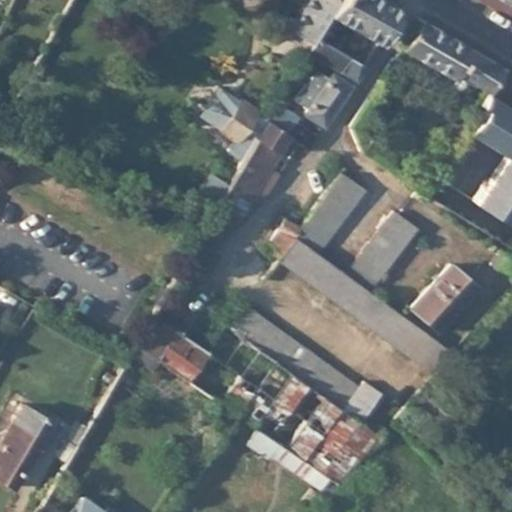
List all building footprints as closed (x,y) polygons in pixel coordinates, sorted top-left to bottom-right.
[(325,9),(330,0),(303,0),(293,20),(286,16),(280,25),(306,41),(309,37),(320,17),(325,9)] [(396,5),(388,0),(330,0),(325,9),(378,39),(396,5)] [(421,19),(415,16),(398,45),(448,73),(452,67),(480,85),(495,62),(462,42),(421,19)] [(367,45),(320,17),(309,37),(360,64),(364,66),(375,45),(370,41),(367,45)] [(360,64),(309,37),(306,41),(302,49),(352,77),(360,64)] [(326,75),(316,68),(305,85),(303,84),(292,101),(304,109),(302,114),(322,126),(348,84),(329,71),(326,75)] [(284,82),(272,101),(279,106),(291,86),(284,82)] [(478,103),(463,127),(503,152),(488,176),(487,175),(485,178),(486,179),(473,200),(510,223),(511,218),(511,108),(480,89),(482,85),(481,84),(480,85),(472,98),(478,103)] [(238,96),(218,127),(234,139),(249,116),(255,106),(238,96)] [(279,106),(272,101),(265,113),(262,119),(281,131),(293,114),(279,106)] [(262,119),(265,113),(255,106),(249,116),(260,123),(262,119)] [(281,131),(262,119),(260,123),(240,157),(214,201),(236,213),(239,215),(267,168),(264,165),(284,133),(281,131)] [(274,149),(264,165),(267,168),(277,151),(274,149)] [(363,189),(339,172),(337,173),(298,228),(292,236),(317,253),(363,189)] [(236,213),(214,201),(194,236),(217,249),(236,213)] [(347,274),(371,292),(417,226),(393,210),(347,274)] [(270,251),(277,256),(292,236),(298,228),(283,218),(268,240),(274,244),(270,251)] [(187,248),(210,261),(217,249),(194,236),(190,242),(187,248)] [(276,259),(432,369),(450,348),(371,292),(347,274),(317,253),(292,236),(277,256),(276,259)] [(509,276),(511,272),(511,248),(508,246),(502,242),(488,263),(509,276)] [(187,248),(173,272),(198,285),(210,261),(187,248)] [(470,283),(444,260),(408,302),(433,325),(470,283)] [(342,408),(359,385),(244,303),(227,327),(342,408)] [(149,313),(132,343),(185,379),(205,351),(149,313)] [(185,379),(255,426),(269,436),(313,466),(325,475),(337,482),(378,434),(360,421),(342,408),(227,327),(224,325),(205,351),(185,379)] [(132,343),(127,353),(150,369),(156,360),(132,343)] [(342,408),(360,421),(380,393),(362,381),(359,385),(342,408)] [(55,422),(20,402),(10,418),(14,420),(0,444),(0,476),(14,485),(42,436),(46,439),(55,422)] [(79,434),(83,429),(75,424),(72,430),(79,434)] [(255,426),(245,441),(260,451),(262,448),(269,436),(255,426)] [(269,436),(262,448),(305,478),(313,466),(269,436)] [(317,486),(325,475),(313,466),(305,478),(317,486)] [(103,511),(104,511),(79,495),(66,511),(103,511)]
